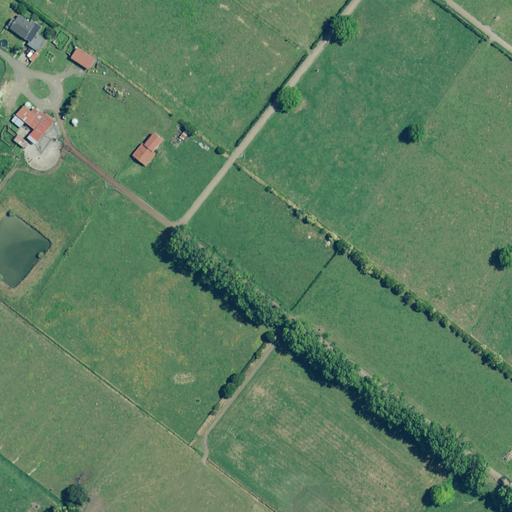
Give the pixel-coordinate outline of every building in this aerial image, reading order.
[(7,26),(26,40),(17,52),(21,55),(24,51),(27,53),(32,47),(38,52),(46,41),(37,34),(42,27),(34,21),(33,23),(20,14),(16,19),(14,17),(7,26)] [(96,59),(75,46),(73,49),(75,50),(71,57),(90,69),(96,59)] [(21,128),(26,122),(34,129),(27,137),(36,144),(55,121),(42,110),(41,111),(36,106),(34,107),(27,101),(11,120),(20,128),(21,128)] [(187,136),(183,132),(179,137),(184,141),(187,136)] [(163,140),(154,133),(144,145),(142,143),(132,155),(146,166),(156,154),(153,152),(163,140)] [(28,143),(18,135),(14,140),(24,148),(28,143)]
